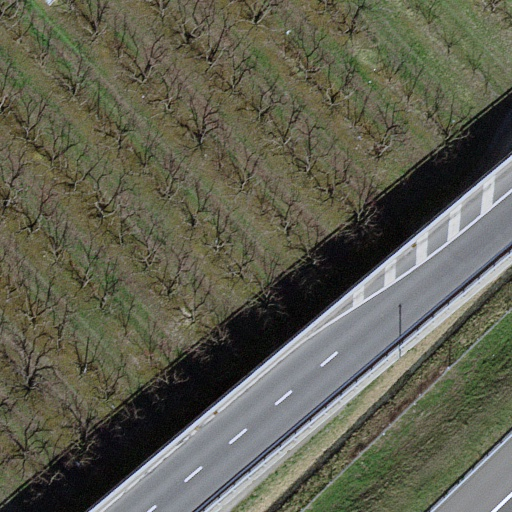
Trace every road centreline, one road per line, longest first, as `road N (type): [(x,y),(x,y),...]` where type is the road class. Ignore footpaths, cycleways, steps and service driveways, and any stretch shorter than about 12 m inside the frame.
road 1 (motorway): [(511,205),(151,511)]
road 2 (track): [(211,511),(458,281),(511,206)]
